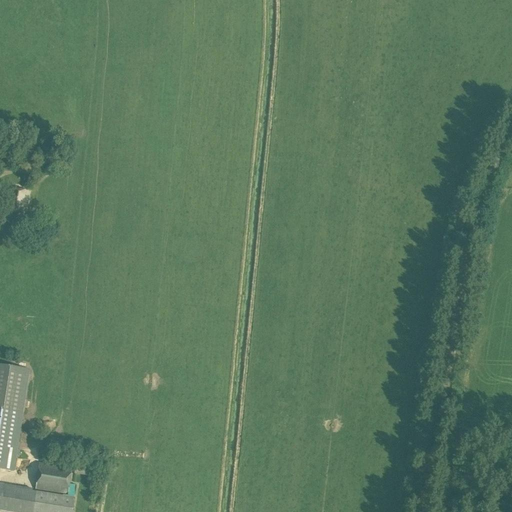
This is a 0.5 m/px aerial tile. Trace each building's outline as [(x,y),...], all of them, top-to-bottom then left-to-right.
[(36,152),(39,142),(30,140),(28,150),(36,152)] [(25,218),(29,192),(8,188),(3,214),(11,216),(12,211),(18,212),(17,217),(25,218)] [(30,380),(31,375),(29,375),(30,370),(0,364),(0,469),(14,471),(16,457),(19,458),(20,450),(17,450),(28,380),(30,380)] [(71,511),(76,485),(69,484),(72,468),(39,463),(35,491),(67,495),(67,496),(32,491),(32,489),(0,483),(0,511),(6,511),(71,511)] [(91,476),(92,465),(75,463),(74,474),(91,476)]
